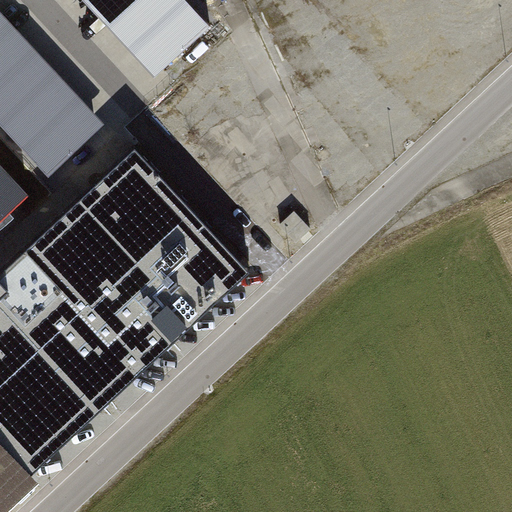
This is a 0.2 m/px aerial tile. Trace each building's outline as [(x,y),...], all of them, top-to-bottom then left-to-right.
[(99,0),(116,18),(135,0),(99,0)] [(135,0),(116,18),(139,43),(185,0),(135,0)] [(185,0),(139,43),(163,69),(211,24),(188,0),(185,0)] [(0,79),(27,54),(4,29),(0,32),(0,79)] [(51,79),(27,54),(0,79),(0,121),(2,123),(51,79)] [(74,104),(51,79),(2,123),(25,149),(74,104)] [(97,130),(74,104),(25,149),(48,174),(97,130)] [(0,270),(0,444),(29,475),(252,269),(136,145),(0,270)] [(0,218),(29,192),(0,161),(0,218)] [(295,210),(281,223),(296,241),(311,228),(295,210)] [(0,501),(29,475),(0,444),(0,501)]
